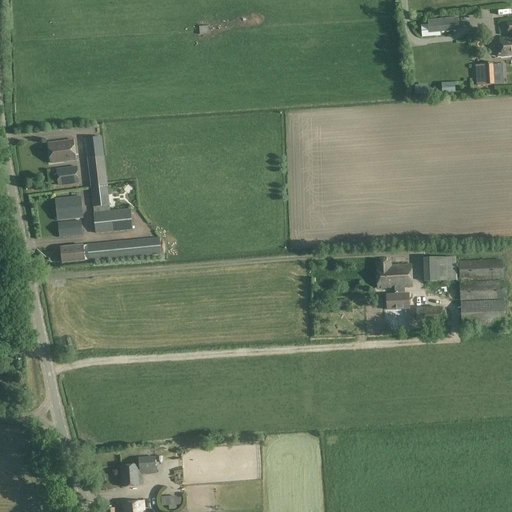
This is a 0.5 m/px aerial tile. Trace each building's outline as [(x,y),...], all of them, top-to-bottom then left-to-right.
[(428,24),(421,25),(422,37),(440,35),(439,28),(464,26),(464,15),(427,18),(428,24)] [(511,38),(500,39),(502,56),(511,55),(511,22),(508,23),(509,32),(511,31),(511,38)] [(210,26),(200,27),(200,35),(210,34),(210,26)] [(495,64),(476,65),(477,85),(496,84),(495,64)] [(455,83),(442,84),(443,93),(455,92),(455,83)] [(427,85),(415,86),(416,95),(428,94),(427,85)] [(99,136),(82,136),(82,153),(99,153),(99,136)] [(74,140),(49,143),(51,162),(77,159),(74,140)] [(104,155),(87,157),(93,208),(110,205),(104,155)] [(77,167),(57,169),(59,186),(79,183),(77,167)] [(117,192),(120,187),(115,184),(112,190),(117,192)] [(80,199),(57,201),(59,220),(82,218),(80,199)] [(131,209),(95,213),(94,213),(96,234),(133,230),(131,209)] [(81,221),(59,224),(60,238),(82,236),(81,221)] [(88,245),(89,260),(89,262),(161,255),(160,238),(88,245)] [(85,261),(84,245),(61,247),(63,263),(85,261)] [(456,257),(423,258),(424,282),(457,281),(456,257)] [(503,260),(460,262),(460,280),(504,278),(503,260)] [(405,294),(405,288),(412,288),(411,265),(389,266),(389,262),(377,263),(378,289),(395,288),(395,294),(387,295),(388,310),(410,309),(409,294),(405,294)] [(504,281),(460,283),(461,301),(505,300),(504,281)] [(461,302),(462,317),(462,327),(506,325),(505,300),(461,302)] [(14,376),(15,383),(28,381),(27,374),(14,376)] [(138,464),(140,475),(157,473),(155,458),(140,459),(140,464),(138,464)] [(140,475),(138,464),(120,466),(122,489),(141,487),(140,475)] [(169,505),(176,505),(177,505),(177,497),(177,496),(161,497),(162,506),(169,505)] [(144,511),(144,502),(123,503),(123,511),(144,511)]
